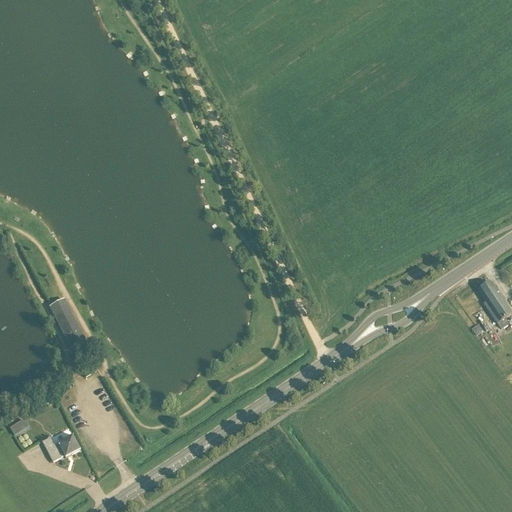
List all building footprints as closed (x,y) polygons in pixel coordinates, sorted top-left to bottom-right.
[(478,290),(480,295),(486,303),(484,305),(497,325),(511,314),(490,282),(478,290)] [(68,348),(83,341),(66,308),(52,315),(68,348)] [(484,332),(479,326),(472,330),(477,337),(484,332)] [(25,429),(21,422),(16,425),(20,432),(25,429)] [(81,451),(73,436),(58,444),(58,445),(55,446),(50,439),(42,443),(53,463),(61,459),(65,457),(66,459),(81,451)]
